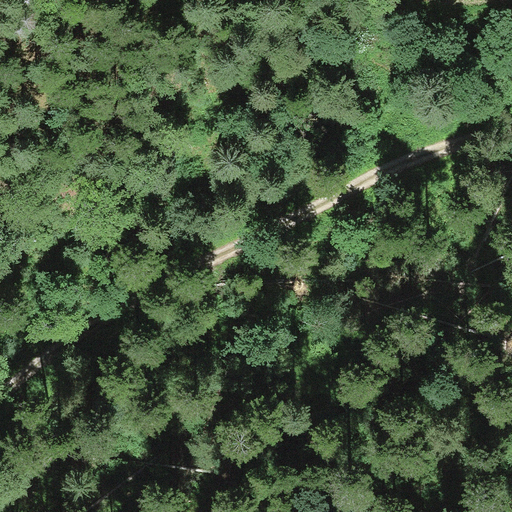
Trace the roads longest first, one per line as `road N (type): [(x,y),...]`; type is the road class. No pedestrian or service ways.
road 1 (track): [(0,399),(82,333),(154,290),(391,166),(511,128)]
road 2 (track): [(0,497),(136,511)]
